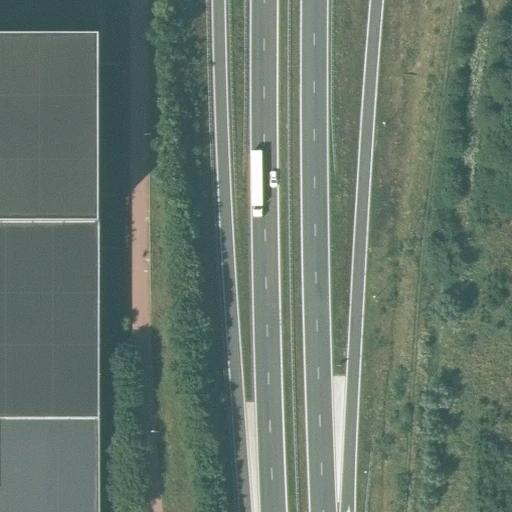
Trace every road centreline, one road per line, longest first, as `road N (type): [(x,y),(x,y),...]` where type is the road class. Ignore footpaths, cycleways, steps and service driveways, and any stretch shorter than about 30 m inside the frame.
road 1 (trunk): [(328,511),(353,378),(375,0)]
road 2 (trunk): [(220,0),(227,315),(252,511)]
road 3 (trunk): [(262,0),(273,511)]
road 4 (trunk): [(323,511),(313,0)]
